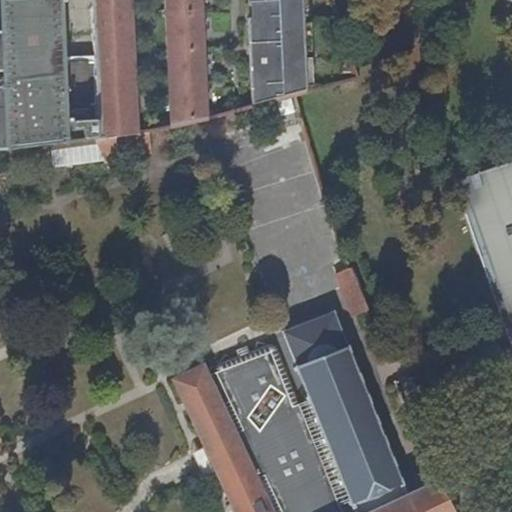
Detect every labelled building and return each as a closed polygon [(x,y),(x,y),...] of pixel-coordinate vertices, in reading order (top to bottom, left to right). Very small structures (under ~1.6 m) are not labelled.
[(51,144),(99,138),(95,59),(63,61),(61,2),(66,2),(65,0),(0,0),(0,18),(1,32),(0,31),(0,150),(3,150),(51,144)] [(99,138),(141,133),(132,0),(92,0),(95,59),(99,138)] [(167,0),(176,127),(213,118),(206,0),(167,0)] [(249,0),(253,48),(258,47),(259,55),(254,55),(257,105),(306,92),(302,0),(249,0)] [(149,153),(147,132),(141,133),(99,138),(51,144),(53,167),(103,160),(110,174),(119,171),(114,159),(149,153)] [(511,159),(449,174),(505,327),(511,345),(511,159)] [(366,311),(348,269),(337,274),(354,316),(366,311)] [(347,347),(333,311),(281,333),(295,367),(293,368),(295,373),(297,372),(306,394),(306,397),(305,397),(306,401),(308,401),(314,414),(315,417),(313,418),(315,422),(317,422),(323,436),(322,437),(323,439),(321,440),(323,444),(325,443),(326,445),(327,446),(331,456),(330,457),(331,459),(329,460),(331,465),(333,464),(340,478),(339,478),(340,481),(338,481),(340,486),(341,485),(343,488),(348,498),(347,498),(349,501),(346,502),(348,506),(350,505),(351,507),(405,484),(403,480),(401,481),(401,479),(400,479),(395,467),(396,467),(395,464),(396,463),(395,460),(393,460),(392,458),(387,446),(388,446),(387,443),(388,443),(387,439),(385,440),(379,425),(379,422),(380,422),(378,417),(376,418),(375,416),(370,405),(371,405),(370,402),(371,401),(370,397),(368,398),(367,396),(361,382),(362,383),(361,380),(363,379),(361,375),(359,376),(349,351),(351,350),(349,346),(347,347)] [(234,511),(276,511),(278,510),(275,504),(273,503),(268,505),(246,455),(214,470),(234,511)] [(476,511),(454,470),(435,480),(452,511),(476,511)] [(452,511),(435,480),(406,493),(403,486),(405,485),(405,484),(351,507),(353,511),(452,511)]
